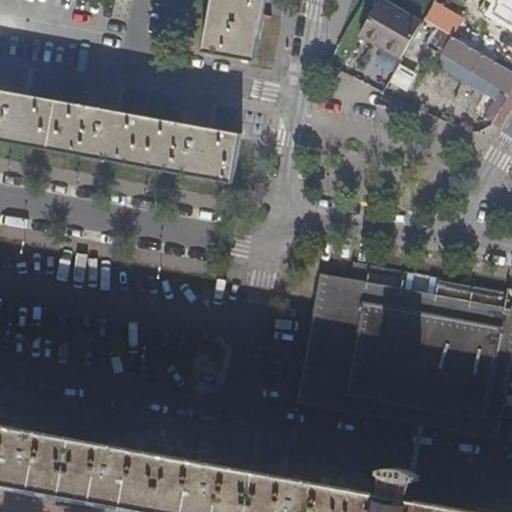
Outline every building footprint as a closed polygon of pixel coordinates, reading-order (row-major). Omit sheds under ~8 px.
[(254,61),(264,0),(212,0),(203,52),(254,61)] [(363,28),(404,53),(408,47),(420,26),(379,2),(363,28)] [(511,31),(511,13),(508,21),(503,18),(499,24),(511,31)] [(420,26),(408,47),(421,54),(428,44),(511,92),(511,71),(424,19),(420,26)] [(402,92),(414,77),(398,65),(386,81),(402,92)] [(0,93),(0,144),(231,190),(240,138),(0,93)] [(484,119),(493,124),(495,123),(508,100),(499,94),(484,119)] [(482,428),(481,434),(480,438),(511,444),(511,441),(511,408),(506,407),(511,371),(511,310),(510,310),(506,309),(473,304),(468,303),(438,298),(434,297),(406,292),(402,291),(370,286),(365,285),(324,277),(323,277),(307,361),(304,378),(299,406),(329,411),(330,407),(331,402),(482,428)] [(329,411),(480,438),(481,434),(482,428),(331,402),(330,407),(329,411)] [(0,484),(154,511),(511,511),(511,510),(507,509),(507,511),(469,511),(384,497),(385,486),(368,483),(366,493),(341,488),(343,479),(325,476),(323,486),(201,463),(203,454),(184,450),(182,460),(157,457),(159,445),(142,442),(140,452),(19,430),(20,420),(1,417),(0,424),(0,484)] [(184,450),(159,445),(157,457),(182,460),(184,450)] [(366,493),(368,483),(343,479),(341,488),(366,493)]
